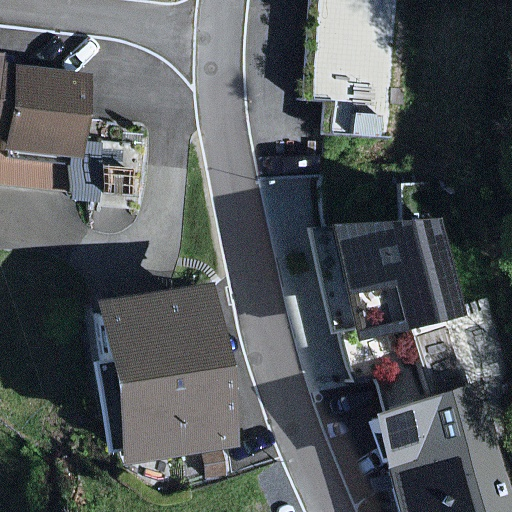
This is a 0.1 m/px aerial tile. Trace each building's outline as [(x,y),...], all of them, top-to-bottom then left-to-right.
[(383,138),(393,0),(303,0),(296,99),(318,101),(315,133),(383,138)] [(0,182),(3,154),(11,58),(11,47),(0,46),(0,182)] [(94,65),(11,58),(3,154),(87,161),(85,192),(139,197),(146,111),(91,106),(94,65)] [(340,342),(465,315),(444,218),(316,231),(340,342)] [(237,446),(210,279),(89,299),(117,466),(237,446)] [(476,511),(439,395),(366,419),(396,511),(476,511)]
